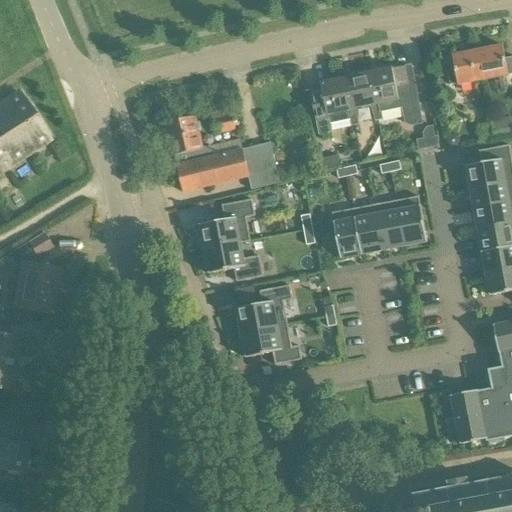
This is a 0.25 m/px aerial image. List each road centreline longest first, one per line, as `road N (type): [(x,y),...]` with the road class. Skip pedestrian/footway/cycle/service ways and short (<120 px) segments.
road 1 (residential): [(80,93),(486,0)]
road 2 (residential): [(429,159),(455,347),(250,389)]
road 3 (tertiary): [(80,93),(130,254),(139,344)]
road 4 (tertiary): [(128,511),(139,344)]
road 5 (residential): [(277,511),(232,398)]
